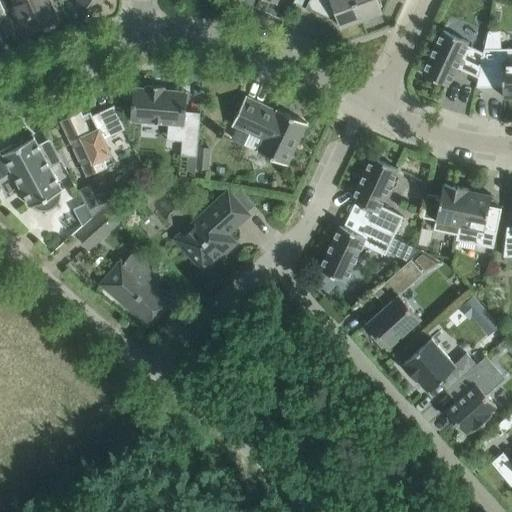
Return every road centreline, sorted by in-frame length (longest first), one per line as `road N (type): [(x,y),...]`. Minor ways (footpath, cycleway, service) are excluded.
road 1 (residential): [(270,259),(491,511)]
road 2 (residential): [(142,36),(254,46),(372,104)]
road 3 (unclassified): [(321,511),(153,369)]
road 4 (residential): [(153,369),(0,235)]
road 5 (residential): [(270,259),(307,227),(372,104)]
road 6 (residential): [(153,369),(270,259)]
road 7 (residential): [(0,92),(142,36)]
road 8 (residential): [(372,104),(464,143),(511,147)]
